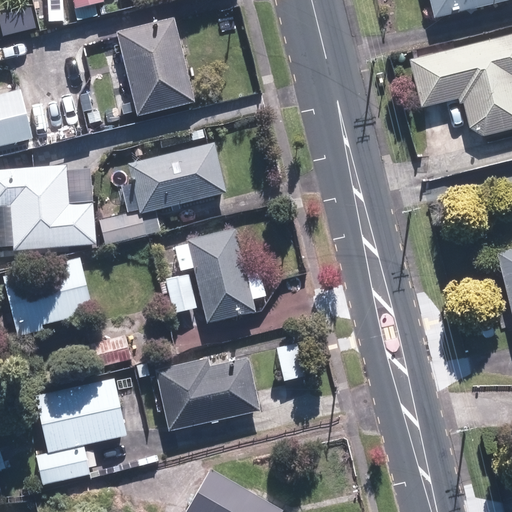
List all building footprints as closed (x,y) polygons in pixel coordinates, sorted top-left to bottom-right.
[(107,0),(76,0),(80,11),(108,2),(107,0)] [(433,0),(438,16),(503,0),(433,0)] [(175,19),(122,31),(142,113),(195,100),(175,19)] [(511,34),(413,60),(424,105),(466,94),(474,127),(485,134),(511,126),(511,34)] [(78,88),(60,92),(69,129),(88,124),(78,88)] [(0,96),(0,144),(35,136),(24,91),(0,96)] [(53,92),(34,96),(44,137),(63,132),(53,92)] [(132,163),(143,211),(229,190),(218,143),(132,163)] [(0,203),(14,203),(17,249),(98,243),(96,203),(72,205),(69,165),(0,169),(0,203)] [(99,220),(104,244),(145,234),(139,211),(99,220)] [(237,228),(192,239),(213,319),(258,308),(237,228)] [(511,249),(500,252),(511,299),(511,249)] [(82,256),(8,275),(22,331),(45,326),(44,322),(95,310),(82,256)] [(82,344),(86,369),(131,360),(126,335),(82,344)] [(300,340),(277,346),(287,381),(310,374),(300,340)] [(160,370),(173,429),(261,409),(250,357),(212,365),(210,359),(160,370)] [(40,395),(52,450),(129,433),(118,379),(40,395)] [(7,443),(0,445),(0,470),(14,467),(7,443)] [(42,454),(47,482),(92,472),(87,445),(42,454)] [(283,511),(285,510),(214,470),(189,511),(283,511)]
